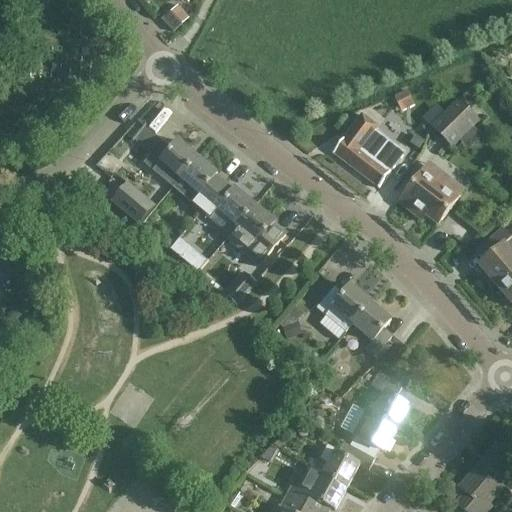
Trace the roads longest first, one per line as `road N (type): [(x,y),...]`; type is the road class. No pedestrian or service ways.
road 1 (residential): [(502,378),(346,210),(159,69)]
road 2 (residential): [(0,184),(26,187),(57,175),(159,69)]
road 3 (residential): [(388,511),(502,378)]
